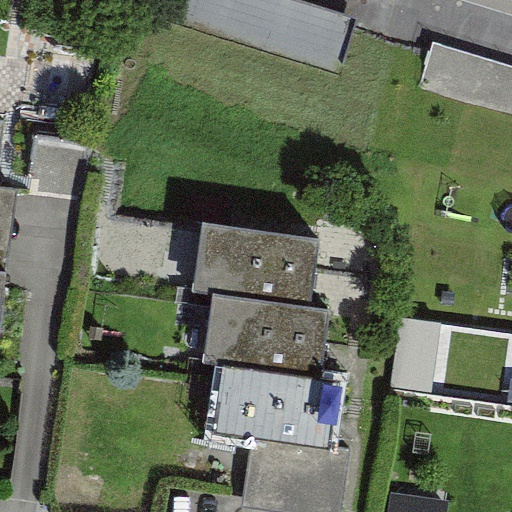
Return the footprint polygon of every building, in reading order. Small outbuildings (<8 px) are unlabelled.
[(359,27),(270,0),(166,0),(156,34),(340,89),(359,27)] [(511,71),(434,48),(415,110),(511,138),(511,71)] [(0,287),(8,288),(18,209),(0,206),(0,287)] [(311,321),(320,254),(203,239),(195,306),(213,308),(311,321)] [(330,323),(311,321),(213,308),(204,376),(225,379),(321,391),(330,323)] [(252,449),(331,459),(339,394),(321,391),(225,379),(216,444),(252,449)] [(344,511),(351,462),(331,459),(252,449),(243,511),(344,511)]
